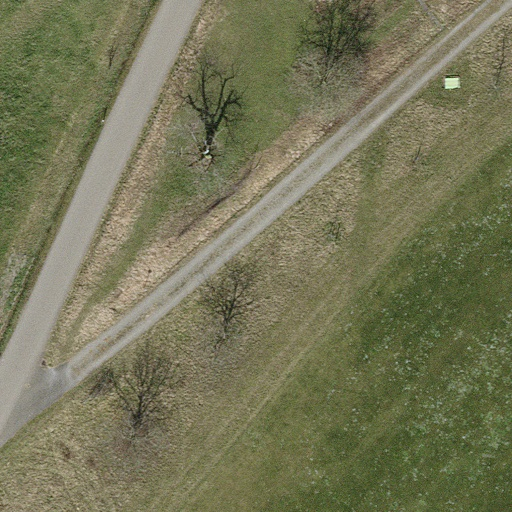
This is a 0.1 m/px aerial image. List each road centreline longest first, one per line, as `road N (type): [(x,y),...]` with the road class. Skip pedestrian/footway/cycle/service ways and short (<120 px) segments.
road 1 (track): [(0,430),(151,313),(505,0)]
road 2 (unclassified): [(186,0),(0,409)]
